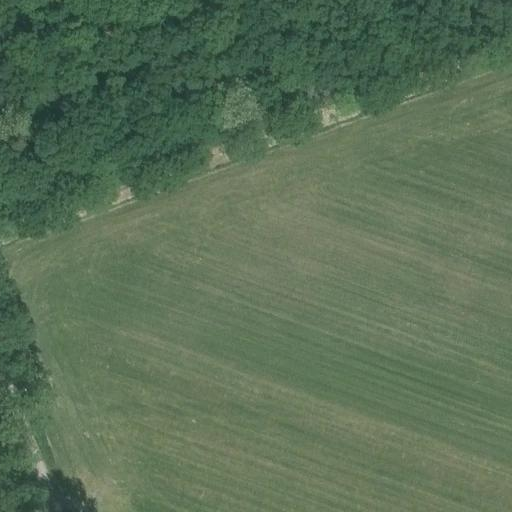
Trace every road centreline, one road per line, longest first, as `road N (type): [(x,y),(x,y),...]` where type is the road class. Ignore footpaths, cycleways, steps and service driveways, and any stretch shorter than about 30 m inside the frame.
road 1 (unclassified): [(0,205),(511,23)]
road 2 (track): [(51,511),(0,363)]
